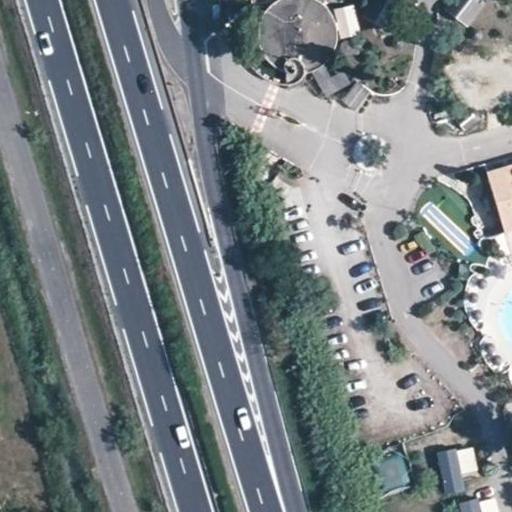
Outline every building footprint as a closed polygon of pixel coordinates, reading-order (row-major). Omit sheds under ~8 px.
[(363,31),(350,4),(327,15),(319,0),(292,0),(254,18),(282,77),(309,64),(325,98),(351,85),(332,45),(363,31)] [(404,0),(400,0),(378,20),(389,33),(414,11),(404,0)] [(478,0),(447,0),(441,8),(468,27),(484,4),(478,0)] [(511,232),(511,165),(489,173),(507,234),(511,232)] [(364,457),(378,500),(418,487),(404,444),(364,457)] [(439,453),(446,495),(466,492),(463,476),(479,473),(475,447),(439,453)] [(462,504),(463,511),(500,511),(497,497),(462,504)]
